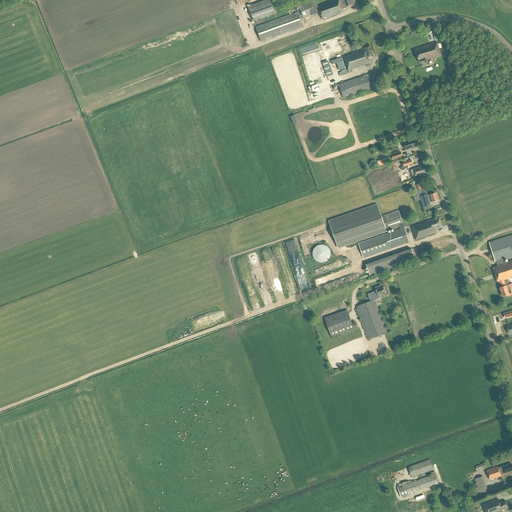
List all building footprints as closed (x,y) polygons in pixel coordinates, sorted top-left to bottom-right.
[(253,22),(276,14),(271,0),(267,0),(248,7),(253,22)] [(303,18),(315,14),(310,0),(306,0),(298,3),(300,11),(302,16),(303,18)] [(334,0),(319,5),(323,17),(326,16),(326,17),(343,12),(342,9),(347,7),(356,4),(354,0),(334,0)] [(299,17),(297,12),(255,28),(261,42),(303,27),(299,17)] [(437,42),(414,49),(419,62),(441,55),(437,42)] [(373,55),(370,45),(364,47),(365,50),(343,57),(347,71),(369,64),(367,57),(373,55)] [(378,88),(373,73),(339,85),(344,99),(378,88)] [(403,142),(405,150),(405,151),(417,147),(414,139),(403,142)] [(390,161),(390,163),(402,159),(401,158),(402,157),(400,151),(391,154),(392,160),(390,161)] [(403,166),(400,167),(401,170),(408,167),(408,166),(413,164),(411,159),(402,162),(403,166)] [(413,178),(429,172),(426,165),(410,170),(413,178)] [(402,184),(407,182),(405,174),(399,176),(402,184)] [(428,196),(425,188),(422,189),(420,184),(416,185),(418,190),(412,192),(415,202),(421,200),(424,210),(432,208),(431,205),(430,205),(430,203),(432,202),(438,200),(436,193),(428,196)] [(398,211),(381,217),(377,205),(329,221),(338,247),(399,226),(400,229),(358,244),(363,258),(409,242),(404,228),(403,225),(398,211)] [(442,226),(439,218),(432,220),(411,227),(416,240),(437,233),(435,229),(442,226)] [(511,260),(506,263),(504,259),(511,256),(511,234),(489,242),(495,262),(496,261),(498,266),(493,267),(498,282),(499,282),(501,288),(500,288),(502,296),(506,295),(507,297),(511,294),(511,289),(511,283),(505,285),(504,280),(511,277),(511,260)] [(323,245),(320,245),(319,245),(318,245),(317,246),(315,247),(314,249),(313,251),(312,253),(312,254),(313,256),(313,257),(314,258),(315,260),(316,261),(318,262),(319,262),(320,263),(322,263),(323,262),(325,262),(327,261),(328,260),(329,259),(330,256),(330,254),(330,253),(330,251),(329,249),(328,248),(327,246),(325,245),(323,245)] [(366,265),(370,276),(415,261),(411,249),(366,265)] [(375,300),(376,299),(379,298),(379,297),(386,294),(382,285),(375,288),(376,291),(368,294),(370,301),(356,307),(368,340),(387,333),(375,300)] [(325,318),(331,337),(354,330),(347,310),(325,318)] [(408,467),(412,477),(433,469),(430,460),(408,467)] [(511,470),(511,466),(511,464),(501,467),(501,466),(498,467),(497,467),(486,470),(489,480),(501,476),(500,474),(503,473),(511,470)] [(398,487),(401,497),(438,483),(435,474),(398,487)] [(475,479),(480,494),(488,491),(482,476),(475,479)] [(473,479),(468,480),(470,489),(468,489),(468,491),(471,490),(472,495),(477,494),(473,479)] [(497,511),(508,508),(505,500),(499,503),(498,499),(483,505),(485,511),(497,511)]
